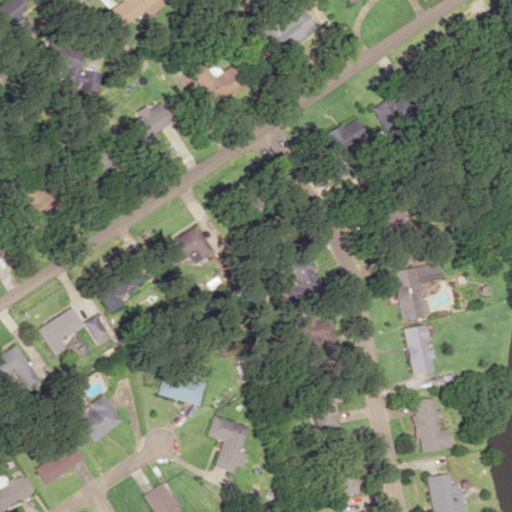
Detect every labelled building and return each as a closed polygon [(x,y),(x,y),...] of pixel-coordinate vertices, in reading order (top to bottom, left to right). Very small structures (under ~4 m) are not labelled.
[(13,11),(22,7),(18,0),(0,0),(0,16),(6,29),(19,23),(13,11)] [(162,0),(118,0),(105,8),(116,27),(123,23),(123,24),(162,0)] [(314,28),(299,7),(292,12),(289,8),(261,27),(278,52),(314,28)] [(73,69),(75,54),(56,52),(56,57),(63,58),(59,90),(72,92),(72,87),(95,89),(97,72),(73,69)] [(228,64),(217,71),(213,64),(204,68),(200,60),(186,67),(206,103),(239,85),(228,64)] [(381,126),(398,111),(384,95),(367,110),(381,126)] [(118,127),(134,150),(151,138),(149,134),(169,119),(155,100),(140,111),(118,127)] [(329,155),(362,135),(350,115),(317,135),(329,155)] [(169,266),(187,255),(193,263),(210,251),(192,223),(156,247),(169,266)] [(313,265),(298,265),(298,259),(284,259),(283,277),(294,278),(294,286),(313,286),(313,265)] [(436,278),(433,262),(388,270),(397,319),(426,314),(423,299),(418,300),(414,281),(436,278)] [(105,311),(120,303),(115,294),(140,280),(133,265),(92,287),(105,311)] [(106,336),(91,313),(79,321),(94,344),(106,336)] [(330,348),(328,317),(297,320),(299,350),(330,348)] [(398,328),(409,374),(429,369),(426,357),(428,357),(420,323),(398,328)] [(0,350),(0,376),(11,371),(19,387),(32,380),(13,343),(0,350)] [(200,382),(158,370),(152,393),(195,404),(200,382)] [(336,423),(332,401),(338,400),(336,389),(310,393),(315,427),(336,423)] [(69,415),(90,442),(118,419),(98,393),(82,405),(69,415)] [(446,446),(443,427),(436,428),(433,408),(431,409),(429,396),(407,399),(415,451),(446,446)] [(243,425),(208,414),(202,434),(217,439),(210,465),(228,471),(230,464),(239,466),(243,452),(236,450),(243,425)] [(81,460),(72,443),(31,464),(40,481),(81,460)] [(331,495),(352,494),(350,453),(329,455),(331,495)] [(458,511),(453,482),(446,483),(444,472),(423,475),(429,511),(458,511)] [(18,473),(3,480),(0,474),(0,473),(0,507),(28,494),(18,473)] [(150,511),(177,511),(160,482),(140,494),(150,511)]
